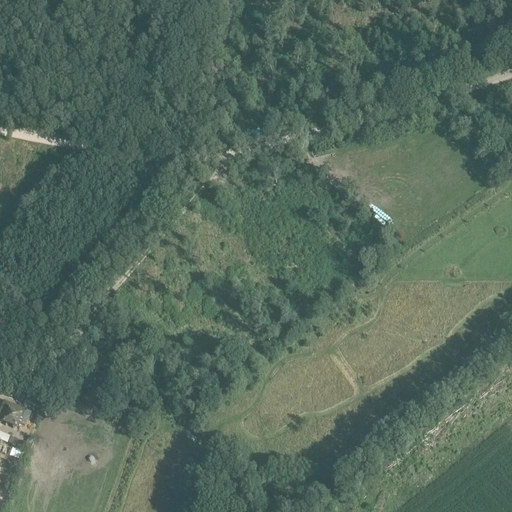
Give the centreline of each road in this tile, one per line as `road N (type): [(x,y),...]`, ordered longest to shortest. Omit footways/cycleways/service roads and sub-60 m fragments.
road 1 (unclassified): [(0,131),(192,163),(511,74)]
road 2 (unknown): [(231,0),(216,159)]
